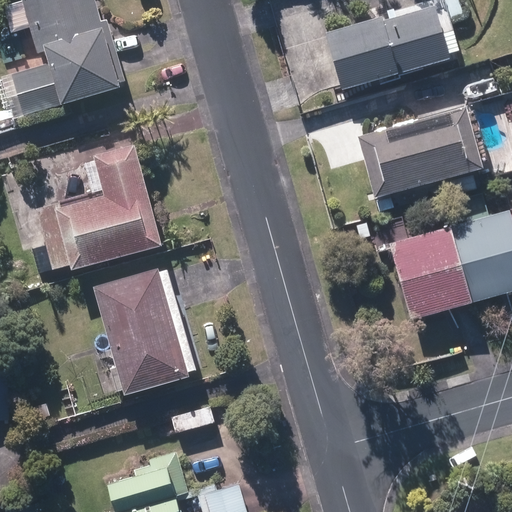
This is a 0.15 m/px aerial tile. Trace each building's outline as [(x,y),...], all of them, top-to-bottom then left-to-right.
[(89,0),(39,0),(19,6),(34,58),(39,56),(43,68),(9,78),(21,119),(112,93),(111,88),(121,86),(103,24),(97,26),(89,0)] [(412,0),(386,0),(302,19),(314,74),(424,50),(412,0)] [(446,94),(345,121),(361,181),(462,153),(446,94)] [(49,216),(65,277),(156,253),(128,151),(88,162),(99,203),(49,216)] [(511,193),(481,202),(502,283),(511,280),(511,193)] [(481,202),(430,215),(451,296),(502,283),(481,202)] [(430,215),(366,232),(387,313),(451,296),(430,215)] [(151,276),(87,294),(118,401),(182,383),(151,276)] [(213,425),(207,407),(166,420),(173,439),(213,425)] [(171,511),(170,505),(185,501),(195,498),(199,511),(242,511),(235,488),(209,496),(207,488),(183,495),(171,455),(147,463),(149,469),(131,475),(133,480),(101,490),(107,511),(171,511)]
